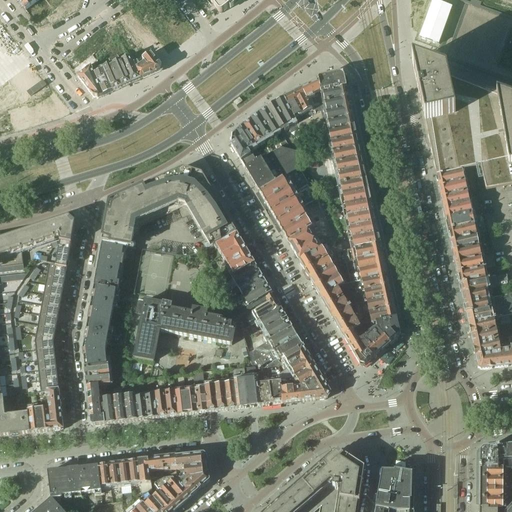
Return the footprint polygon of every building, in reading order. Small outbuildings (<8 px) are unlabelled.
[(21,0),(18,3),(25,11),(38,0),(21,0)] [(207,0),(218,13),(219,14),(220,14),(221,14),(222,14),(240,0),(207,0)] [(511,18),(507,16),(490,9),(492,6),(473,0),(470,0),(470,3),(462,0),(454,0),(455,0),(436,53),(430,51),(429,53),(449,61),(450,58),(511,83),(511,18)] [(162,68),(150,54),(134,65),(141,81),(160,72),(162,68)] [(126,56),(118,60),(119,62),(130,86),(141,81),(134,65),(134,66),(128,59),(126,56)] [(107,62),(110,66),(121,90),(130,86),(119,62),(118,60),(116,58),(107,62)] [(511,99),(411,63),(421,107),(436,179),(464,173),(464,171),(481,168),(485,192),(511,187),(511,99)] [(121,90),(110,66),(105,69),(104,66),(100,67),(102,71),(112,94),(121,90)] [(103,98),(92,74),(90,69),(78,78),(93,99),(98,100),(103,98)] [(96,72),(92,74),(103,98),(112,94),(102,71),(97,74),(96,72)] [(318,81),(318,83),(320,96),(346,90),(343,77),(343,78),(343,75),(340,76),(340,75),(319,80),(318,81)] [(322,105),(320,96),(318,83),(301,91),(314,117),(324,115),(322,105)] [(346,90),(320,96),(322,105),(348,100),(346,90)] [(314,117),(301,91),(283,100),(297,126),(314,117)] [(239,98),(233,103),(236,107),(242,102),(239,98)] [(297,126),(283,100),(275,104),(289,131),(297,126)] [(350,109),(348,100),(322,105),(324,115),(350,109)] [(289,131),(275,104),(266,109),(279,132),(282,130),(284,133),(289,131)] [(279,132),(266,109),(258,115),(271,136),(275,134),(277,137),(280,134),(279,132)] [(354,128),(350,109),(324,115),(314,117),(297,126),(289,131),(291,134),(299,130),(303,139),(325,134),(354,128)] [(273,140),(271,136),(258,115),(250,121),(264,142),(269,139),(271,141),(273,140)] [(264,142),(250,121),(243,127),(257,150),(261,147),(259,145),(264,142)] [(257,150),(243,127),(236,134),(232,138),(231,146),(245,170),(257,163),(252,154),(257,150)] [(354,128),(325,134),(328,145),(357,139),(354,128)] [(357,139),(328,145),(330,156),(359,150),(357,139)] [(282,180),(304,167),(305,166),(300,153),(280,149),(265,158),(257,163),(245,170),(259,194),(282,180)] [(359,150),(330,156),(332,166),(361,160),(359,150)] [(361,160),(332,166),(334,177),(363,171),(361,160)] [(265,204),(310,177),(304,167),(282,180),(259,194),(265,204)] [(109,204),(104,230),(101,244),(125,249),(128,249),(128,248),(131,235),(138,236),(139,228),(177,210),(174,204),(175,203),(176,201),(190,205),(189,208),(213,248),(215,247),(236,235),(232,229),(231,227),(225,216),(224,216),(223,214),(224,214),(217,203),(216,201),(210,190),(209,190),(208,188),(201,176),(183,170),(170,176),(171,176),(169,177),(168,177),(157,182),(157,183),(155,183),(143,188),(143,189),(141,190),(141,189),(129,194),(130,195),(128,196),(127,195),(109,204)] [(363,171),(334,177),(337,188),(366,181),(363,171)] [(464,173),(436,179),(439,189),(466,183),(464,173)] [(297,198),(316,188),(310,177),(265,204),(270,214),(297,198)] [(366,181),(337,188),(339,198),(368,192),(366,181)] [(466,183),(439,189),(441,200),(469,194),(466,183)] [(276,224),(303,208),(321,197),(316,188),(297,198),(270,214),(276,224)] [(368,192),(339,198),(341,209),(370,203),(368,192)] [(469,194),(441,200),(443,211),(471,205),(469,194)] [(370,203),(341,209),(344,220),(373,214),(370,203)] [(471,205),(443,211),(446,222),(473,216),(471,205)] [(282,233),(309,218),(303,208),(276,224),(282,233)] [(373,214),(344,220),(346,231),(375,224),(373,214)] [(473,216),(446,222),(448,233),(476,227),(473,216)] [(0,274),(24,272),(21,252),(59,240),(59,242),(57,243),(71,245),(76,220),(73,217),(0,241),(0,274)] [(309,218),(282,233),(288,244),(312,230),(315,228),(309,218)] [(375,224),(346,231),(348,242),(377,235),(375,224)] [(476,227),(448,233),(450,244),(478,238),(476,227)] [(312,230),(288,244),(293,253),(317,239),(312,230)] [(221,256),(242,244),(236,235),(215,247),(221,256)] [(377,235),(348,242),(350,252),(379,246),(377,235)] [(478,238),(450,244),(453,254),(480,248),(478,238)] [(299,263),(323,249),(317,239),(293,253),(299,263)] [(56,264),(55,266),(56,267),(65,269),(67,269),(67,266),(69,258),(69,255),(70,252),(71,248),(71,245),(60,244),(56,264)] [(121,275),(124,258),(125,249),(101,244),(97,271),(121,275)] [(227,267),(248,255),(242,244),(221,256),(227,267)] [(304,271),(334,254),(335,254),(330,245),(323,249),(299,263),(304,271)] [(382,257),(379,246),(350,252),(346,253),(342,254),(344,264),(346,264),(382,257)] [(480,248),(453,254),(455,264),(482,258),(480,248)] [(309,281),(332,268),(332,267),(339,263),(334,254),(304,271),(309,281)] [(248,255),(227,267),(233,277),(254,265),(248,255)] [(386,277),(382,257),(346,264),(350,285),(386,277)] [(482,258),(455,264),(457,275),(485,269),(482,258)] [(233,277),(231,278),(236,287),(259,274),(254,265),(233,277)] [(49,266),(47,277),(65,280),(66,275),(66,271),(67,269),(65,269),(56,267),(55,266),(55,267),(49,266)] [(332,268),(309,281),(315,290),(337,276),(332,268)] [(485,269),(457,275),(459,286),(487,280),(485,269)] [(110,325),(116,292),(117,292),(121,275),(97,271),(93,289),(88,321),(110,325)] [(242,297),(265,283),(259,274),(236,287),(242,296),(242,297)] [(27,275),(0,277),(0,283),(4,283),(5,291),(9,291),(12,290),(12,282),(23,281),(27,275)] [(337,276),(315,290),(320,298),(341,287),(343,286),(337,276)] [(47,277),(45,287),(63,290),(64,285),(64,282),(65,280),(47,277)] [(391,298),(386,277),(350,285),(343,286),(350,307),(391,298)] [(500,277),(487,280),(459,286),(462,296),(490,290),(502,287),(500,277)] [(266,301),(273,297),(265,283),(242,297),(242,296),(237,299),(238,300),(232,303),(230,304),(237,317),(250,310),(265,301),(266,301)] [(350,307),(343,286),(341,287),(320,298),(331,318),(350,307)] [(45,287),(43,297),(61,300),(62,295),(63,292),(63,290),(45,287)] [(490,290),(462,296),(464,306),(492,300),(490,290)] [(511,317),(511,295),(492,300),(464,306),(468,326),(493,321),(511,317)] [(43,297),(41,307),(59,310),(60,305),(61,302),(61,300),(43,297)] [(273,297),(266,301),(268,306),(267,306),(265,307),(251,315),(256,323),(258,322),(280,310),(279,308),(280,308),(277,302),(276,303),(273,297)] [(395,321),(393,309),(391,298),(350,307),(331,318),(343,338),(352,333),(359,328),(371,326),(377,324),(395,321)] [(138,302),(136,314),(142,315),(134,359),(153,363),(159,333),(231,346),(235,327),(230,326),(232,319),(221,317),(220,321),(206,319),(206,314),(193,312),(192,316),(170,312),(171,307),(158,305),(138,301),(138,302)] [(41,307),(39,317),(57,320),(58,315),(59,312),(59,310),(41,307)] [(280,310),(258,322),(256,323),(255,324),(258,329),(262,326),(265,331),(285,319),(280,310)] [(39,317),(38,327),(56,330),(56,325),(57,322),(57,320),(39,317)] [(285,319),(265,331),(268,337),(264,339),(266,343),(268,342),(270,341),(291,329),(285,319)] [(105,353),(108,335),(110,325),(88,321),(82,351),(84,368),(107,366),(105,353)] [(395,321),(377,324),(371,326),(388,345),(397,338),(398,336),(398,334),(395,321)] [(493,321),(468,326),(470,337),(495,332),(493,321)] [(352,333),(358,343),(361,348),(372,360),(388,345),(371,326),(359,328),(352,333)] [(38,327),(36,337),(54,340),(55,335),(55,332),(56,330),(38,327)] [(291,329),(270,341),(268,342),(273,352),(297,338),(291,329)] [(495,332),(470,337),(473,348),(498,342),(495,332)] [(361,348),(358,343),(352,333),(343,338),(360,366),(362,368),(364,367),(372,360),(361,348)] [(35,343),(36,352),(54,350),(53,345),(53,344),(54,341),(54,340),(36,337),(35,343)] [(297,338),(273,352),(279,361),(283,358),(302,347),(297,338)] [(498,342),(473,348),(475,357),(500,352),(498,342)] [(302,347),(283,358),(288,368),(308,357),(302,347)] [(511,349),(500,352),(475,357),(477,368),(481,371),(511,366),(511,349)] [(54,350),(36,352),(37,362),(55,360),(54,355),(54,352),(54,350)] [(308,357),(288,368),(294,378),(313,366),(308,357)] [(55,360),(37,362),(38,372),(56,370),(56,365),(55,362),(55,360)] [(281,405),(280,391),(277,367),(280,366),(277,362),(265,368),(266,373),(270,407),(281,405)] [(108,365),(107,366),(84,368),(85,379),(109,376),(108,366),(108,365)] [(313,366),(294,378),(300,388),(301,388),(320,377),(313,366)] [(254,368),(252,368),(247,369),(243,369),(248,409),(259,408),(255,374),(254,369),(254,368)] [(243,369),(232,371),(234,385),(237,411),(248,409),(243,369)] [(56,370),(38,372),(39,382),(57,380),(57,375),(56,372),(56,370)] [(266,373),(255,374),(259,408),(270,407),(266,373)] [(203,383),(202,374),(192,375),(193,385),(203,383)] [(109,376),(85,379),(86,388),(100,386),(110,385),(109,376)] [(301,388),(300,388),(298,389),(300,403),(325,400),(329,393),(320,377),(301,388)] [(57,380),(39,382),(40,393),(47,392),(59,391),(58,386),(58,382),(57,380)] [(234,385),(224,387),(227,412),(237,411),(234,385)] [(105,426),(103,406),(102,401),(100,401),(99,394),(101,393),(100,386),(86,388),(90,425),(94,427),(105,426)] [(224,387),(214,388),(217,413),(227,412),(224,387)] [(204,389),(204,391),(207,414),(217,413),(214,388),(204,389)] [(298,389),(280,391),(281,405),(300,403),(298,389)] [(174,390),(164,391),(167,419),(177,417),(175,394),(174,390)] [(58,391),(47,392),(49,409),(60,408),(58,391)] [(154,392),(154,394),(157,420),(167,419),(164,391),(154,392)] [(204,391),(194,392),(197,415),(207,414),(204,391)] [(194,392),(184,393),(187,416),(197,415),(194,392)] [(184,393),(175,394),(177,417),(187,416),(184,393)] [(154,394),(144,395),(147,421),(157,420),(154,394)] [(144,395),(135,397),(138,422),(147,421),(144,395)] [(37,406),(36,396),(26,397),(26,405),(30,404),(31,407),(37,406)] [(135,397),(124,398),(127,423),(138,422),(135,397)] [(0,398),(0,437),(30,435),(28,415),(7,417),(6,418),(5,417),(3,398),(1,399),(0,398)] [(124,398),(113,399),(116,425),(127,423),(124,398)] [(102,401),(103,406),(105,426),(116,425),(113,399),(102,401)] [(60,408),(49,409),(51,432),(63,431),(63,428),(60,408)] [(49,409),(38,411),(41,433),(51,432),(49,409)] [(28,412),(31,434),(41,433),(38,411),(28,412)] [(511,510),(511,447),(483,450),(482,451),(481,451),(480,452),(480,454),(479,509),(499,510),(511,510)] [(357,511),(364,472),(357,471),(359,467),(343,456),(342,457),(338,452),(329,460),(327,458),(265,511),(295,511),(324,487),(341,490),(340,499),(337,498),(336,499),(338,507),(338,510),(335,509),(335,510),(335,511),(357,511)] [(208,467),(206,457),(203,455),(176,458),(177,471),(184,470),(208,467)] [(152,474),(168,472),(177,471),(176,458),(138,462),(141,487),(142,495),(148,493),(148,486),(151,485),(151,484),(150,480),(161,478),(164,478),(163,474),(153,475),(152,474)] [(415,472),(416,463),(396,461),(395,471),(415,472)] [(141,487),(138,462),(128,463),(131,488),(141,487)] [(128,463),(118,465),(121,489),(131,488),(128,463)] [(118,465),(108,466),(111,490),(121,489),(118,465)] [(108,466),(98,467),(101,491),(111,490),(108,466)] [(101,491),(98,467),(68,470),(72,496),(101,493),(101,491)] [(184,470),(185,479),(209,477),(208,467),(184,470)] [(72,496),(68,470),(47,473),(51,501),(52,501),(62,499),(61,498),(72,496)] [(380,480),(380,483),(411,488),(412,475),(394,472),(394,473),(386,473),(381,473),(380,480)] [(191,498),(177,482),(172,477),(164,478),(161,478),(184,505),(191,498)] [(191,498),(209,482),(209,477),(185,479),(177,482),(191,498)] [(184,505),(161,478),(150,480),(151,484),(152,484),(160,493),(176,511),(184,505)] [(376,502),(375,511),(383,511),(413,511),(414,488),(411,488),(380,483),(378,495),(376,502)] [(160,493),(153,499),(163,511),(174,511),(176,511),(160,493)] [(163,511),(153,499),(152,500),(147,494),(140,499),(150,511),(163,511)] [(150,511),(140,499),(132,506),(137,511),(150,511)] [(61,511),(52,501),(51,501),(37,511),(61,511)]
